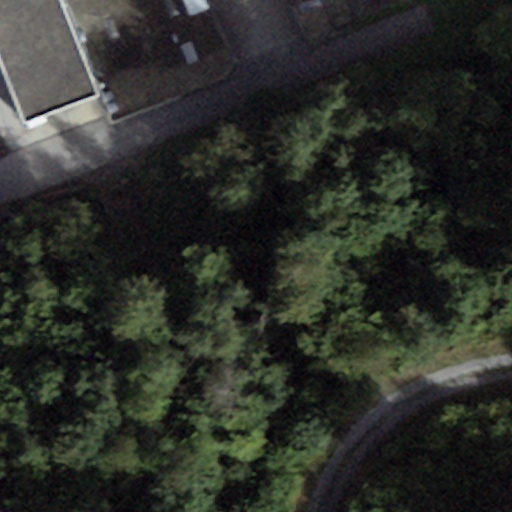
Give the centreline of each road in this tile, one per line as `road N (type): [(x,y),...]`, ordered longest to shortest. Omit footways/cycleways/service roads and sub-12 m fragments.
road 1 (unclassified): [(451,0),(0,185)]
road 2 (track): [(511,371),(458,379),(369,426),(320,511)]
